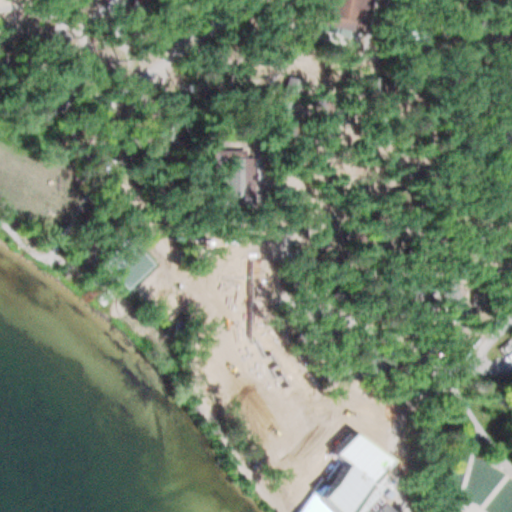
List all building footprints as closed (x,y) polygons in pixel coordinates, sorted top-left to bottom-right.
[(309,0),(365,0),(358,32),(305,19),(309,0)] [(441,159),(455,152),(464,172),(452,175),(441,159)] [(205,162),(208,198),(238,196),(236,161),(205,162)] [(418,175),(431,170),(442,190),(428,195),(418,175)] [(504,173),(511,173),(511,214),(498,212),(504,173)] [(389,195),(402,216),(412,210),(400,190),(389,195)] [(362,215),(373,206),(393,231),(381,238),(362,215)] [(337,232),(353,224),(372,251),(356,259),(337,232)] [(307,433),(315,442),(322,436),(351,469),(382,441),(345,399),(307,433)] [(240,412),(240,438),(255,437),(255,411),(240,412)] [(291,511),(389,511),(364,488),(340,511),(314,511),(304,501),(291,511)] [(434,511),(439,503),(451,511),(434,511)]
